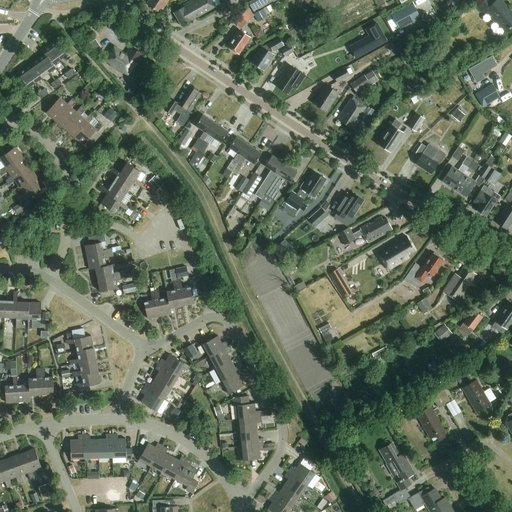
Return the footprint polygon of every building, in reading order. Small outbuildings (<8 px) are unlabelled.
[(149,0),(146,6),(157,14),(160,10),(161,11),(168,0),(149,0)] [(213,0),(192,0),(183,6),(184,7),(173,13),(182,27),(193,21),(192,20),(195,18),(195,19),(212,9),(217,6),(213,0)] [(255,0),(254,0),(248,3),(249,4),(253,12),(253,13),(260,9),(255,0)] [(496,0),(492,4),(488,0),(484,0),(477,8),(483,15),(487,12),(506,32),(511,26),(511,12),(500,0),(496,0)] [(412,4),(391,15),(399,30),(420,18),(412,4)] [(266,7),(253,14),(258,22),(270,15),(266,7)] [(461,8),(455,13),(459,18),(465,12),(461,8)] [(247,9),(240,15),(247,23),(254,17),(247,9)] [(385,18),(393,33),(399,30),(391,15),(385,18)] [(368,36),(349,47),(356,59),(387,42),(377,23),(364,29),(368,36)] [(287,33),(289,37),(300,31),(297,27),(287,33)] [(250,38),(239,30),(227,47),(238,55),(250,38)] [(280,36),(283,43),(290,39),(286,32),(280,36)] [(283,46),(279,38),(262,48),(252,62),(263,70),(273,56),(269,53),(274,50),(275,51),(283,46)] [(95,39),(89,43),(95,52),(101,48),(95,39)] [(49,46),(60,60),(67,55),(56,41),(49,46)] [(403,41),(398,44),(403,51),(408,48),(403,41)] [(290,45),(281,50),(284,57),(294,51),(290,45)] [(53,65),(60,60),(49,46),(42,51),(45,54),(53,66),(53,65)] [(324,46),(319,50),(327,61),(332,57),(324,46)] [(125,55),(114,48),(105,61),(130,77),(140,61),(139,61),(143,55),(133,48),(131,52),(128,51),(125,55)] [(303,64),(314,59),(311,53),(300,59),(303,64)] [(45,54),(38,59),(48,74),(56,68),(53,65),(53,66),(45,54)] [(492,56),(468,70),(475,82),(483,77),(481,74),(497,65),(492,56)] [(38,59),(31,64),(42,79),(48,74),(38,59)] [(35,83),(42,79),(31,64),(24,69),(35,83)] [(288,93),(292,87),(297,90),(306,76),(290,66),(287,71),(277,86),(288,93)] [(345,68),(332,75),(337,83),(349,76),(345,68)] [(35,83),(24,69),(18,74),(28,88),(35,83)] [(364,75),(371,85),(378,80),(372,70),(364,75)] [(356,93),(369,84),(364,76),(350,85),(356,93)] [(89,83),(85,88),(90,92),(94,88),(89,83)] [(492,84),(474,95),(481,107),(499,96),(492,84)] [(339,94),(326,85),(314,104),(326,112),(339,94)] [(192,89),(191,88),(180,105),(171,99),(164,111),(171,115),(174,111),(184,117),(188,111),(189,113),(201,94),(197,92),(197,90),(194,89),(192,89)] [(434,88),(412,99),(415,104),(437,93),(434,88)] [(69,106),(71,108),(76,102),(72,99),(67,105),(60,98),(46,114),(56,121),(69,106)] [(366,109),(351,99),(337,119),(352,129),(366,109)] [(56,121),(65,129),(78,114),(80,116),(85,110),(81,107),(76,112),(71,108),(69,106),(56,121)] [(110,108),(105,114),(113,121),(118,115),(110,108)] [(163,116),(157,110),(153,113),(159,120),(163,116)] [(458,110),(452,116),(459,122),(464,115),(458,110)] [(407,127),(416,133),(425,119),(415,113),(407,127)] [(491,113),(489,117),(496,122),(499,117),(491,113)] [(65,129),(74,137),(87,122),(89,124),(94,118),(90,115),(85,120),(80,116),(78,114),(65,129)] [(188,155),(193,158),(215,124),(202,116),(195,126),(204,132),(199,138),(188,155)] [(394,120),(391,125),(378,144),(390,152),(406,128),(394,120)] [(87,122),(74,137),(83,145),(96,131),(98,132),(103,126),(99,123),(94,128),(89,124),(87,122)] [(215,124),(193,158),(189,163),(195,170),(204,154),(203,154),(209,144),(208,144),(212,137),(221,142),(227,132),(215,124)] [(185,129),(177,142),(184,146),(192,133),(185,129)] [(499,142),(506,146),(511,137),(505,132),(499,142)] [(227,169),(231,172),(248,146),(236,138),(229,148),(237,153),(233,160),(232,160),(227,169)] [(461,142),(451,157),(457,161),(464,151),(462,149),(465,145),(461,142)] [(439,165),(445,154),(428,144),(426,147),(421,144),(414,154),(420,158),(415,164),(431,174),(437,163),(439,165)] [(493,153),(499,157),(505,149),(500,145),(499,147),(498,147),(493,153)] [(248,146),(231,172),(237,175),(242,166),(237,163),(242,156),(254,164),(261,154),(248,146)] [(6,169),(23,158),(16,148),(0,158),(0,162),(1,162),(5,167),(6,169)] [(270,170),(266,177),(255,195),(261,199),(265,194),(284,164),(272,156),(265,167),(270,170)] [(442,182),(454,189),(472,162),(466,157),(461,164),(462,164),(457,171),(451,167),(442,182)] [(485,180),(491,170),(497,161),(491,157),(478,176),(485,180)] [(8,172),(11,177),(13,179),(30,167),(23,158),(6,169),(5,167),(0,170),(0,173),(2,176),(8,172)] [(472,162),(454,189),(466,197),(475,183),(469,179),(478,165),(472,162)] [(135,182),(134,183),(142,188),(144,184),(137,180),(141,173),(127,163),(121,173),(135,182)] [(284,164),(265,194),(275,201),(281,195),(278,188),(284,179),(290,183),(297,172),(284,164)] [(15,181),(18,187),(20,189),(37,177),(30,167),(13,179),(11,177),(5,181),(9,186),(15,181)] [(118,177),(114,184),(128,193),(134,183),(135,182),(121,173),(112,168),(110,171),(118,177)] [(491,170),(485,180),(490,183),(497,173),(491,170)] [(303,183),(300,189),(308,194),(314,198),(326,180),(315,173),(307,185),(303,183)] [(253,174),(242,193),(250,198),(262,179),(253,174)] [(155,176),(148,182),(157,191),(163,185),(155,176)] [(236,189),(241,192),(249,180),(244,176),(236,189)] [(20,189),(18,187),(13,191),(16,195),(22,191),(27,199),(28,198),(31,202),(40,197),(37,192),(44,187),(37,177),(20,189)] [(99,189),(107,194),(121,203),(128,193),(114,184),(110,190),(102,185),(99,189)] [(499,196),(493,192),(483,186),(473,202),(478,205),(475,209),(486,216),(499,196)] [(143,188),(139,197),(150,202),(155,193),(143,188)] [(292,192),(285,203),(296,210),(297,211),(304,200),(303,200),(296,195),(292,192)] [(346,193),(333,212),(336,214),(334,217),(336,218),(347,226),(354,222),(356,218),(353,216),(363,200),(352,193),(350,196),(346,193)] [(121,203),(107,194),(101,204),(115,213),(119,206),(127,211),(129,208),(121,203)] [(21,203),(13,208),(17,214),(25,208),(21,203)] [(511,204),(510,207),(507,205),(495,222),(507,230),(511,222),(511,204)] [(321,209),(308,220),(316,228),(328,217),(321,209)] [(133,212),(129,218),(135,221),(139,215),(133,212)] [(383,220),(381,217),(373,221),(374,222),(370,225),(369,223),(359,229),(360,230),(352,235),(348,228),(338,234),(344,246),(355,240),(355,239),(363,235),(367,243),(392,230),(386,218),(383,220)] [(87,241),(88,245),(101,243),(107,242),(106,237),(87,241)] [(415,251),(406,237),(395,243),(396,244),(393,246),(392,245),(378,254),(387,270),(407,258),(406,256),(415,251)] [(87,258),(112,253),(112,249),(103,251),(101,243),(88,245),(85,246),(87,258)] [(90,270),(95,269),(106,267),(106,266),(105,258),(113,257),(112,253),(87,258),(90,270)] [(404,280),(410,284),(417,289),(420,284),(428,273),(433,276),(443,261),(441,260),(442,258),(438,256),(437,257),(432,254),(427,261),(426,260),(421,267),(415,264),(404,280)] [(281,267),(280,268),(286,278),(292,275),(286,264),(281,267)] [(95,269),(98,280),(123,275),(122,271),(114,273),(112,265),(106,266),(106,267),(95,269)] [(186,267),(176,269),(177,278),(188,277),(186,267)] [(443,292),(444,293),(458,302),(469,285),(467,283),(474,273),(464,267),(458,275),(455,273),(443,292)] [(328,274),(344,299),(352,294),(337,269),(328,274)] [(123,275),(98,280),(100,292),(116,289),(115,281),(124,279),(123,275)] [(181,280),(177,281),(182,306),(193,303),(190,287),(182,288),(181,280)] [(166,292),(167,298),(168,298),(170,308),(182,306),(177,281),(172,282),(174,290),(166,292)] [(134,285),(121,288),(122,295),(135,293),(134,285)] [(5,318),(13,318),(16,318),(16,319),(17,319),(17,302),(17,293),(13,292),(13,301),(5,301),(5,318)] [(159,316),(154,292),(150,293),(152,301),(144,303),(147,319),(159,316)] [(158,292),(154,292),(159,316),(171,314),(170,308),(168,298),(167,298),(160,300),(158,292)] [(426,298),(417,304),(423,314),(432,309),(426,298)] [(20,329),(20,328),(20,319),(28,320),(29,320),(29,303),(17,302),(17,319),(16,319),(16,329),(20,329)] [(511,321),(511,304),(509,302),(495,322),(492,327),(502,335),(511,321)] [(29,320),(28,320),(27,328),(32,329),(32,320),(40,320),(41,303),(29,303),(29,320)] [(483,318),(473,310),(464,323),(473,330),(483,318)] [(329,324),(319,329),(321,334),(331,328),(329,324)] [(444,324),(435,333),(443,342),(452,333),(444,324)] [(71,331),(73,339),(66,341),(67,345),(75,344),(77,351),(93,348),(90,336),(85,337),(83,329),(71,331)] [(328,335),(323,337),(326,344),(331,341),(328,335)] [(201,345),(207,357),(228,346),(225,341),(221,343),(217,336),(201,345)] [(192,345),(183,350),(188,359),(197,354),(192,345)] [(207,357),(214,370),(230,361),(227,354),(230,352),(228,346),(207,357)] [(386,347),(371,354),(373,358),(388,350),(386,347)] [(71,365),(79,363),(95,360),(93,348),(77,351),(78,359),(70,361),(71,365)] [(158,364),(178,376),(186,364),(169,354),(165,361),(162,359),(158,364)] [(73,377),(81,375),(97,372),(95,360),(79,363),(81,371),(72,372),(73,377)] [(15,361),(5,362),(5,370),(16,369),(15,361)] [(214,370),(221,382),(241,371),(238,366),(234,368),(230,361),(214,370)] [(159,372),(155,379),(171,388),(178,376),(158,364),(155,370),(159,372)] [(435,364),(427,368),(430,374),(439,370),(435,364)] [(36,378),(29,379),(30,395),(42,395),(40,369),(36,370),(36,378)] [(40,369),(42,395),(54,394),(53,377),(45,378),(44,369),(40,369)] [(17,386),(16,371),(12,371),(13,386),(5,387),(6,403),(18,403),(17,386)] [(64,372),(61,372),(62,379),(64,379),(70,377),(69,371),(64,372)] [(241,371),(221,382),(227,394),(244,385),(240,378),(244,376),(241,371)] [(81,375),(83,383),(74,385),(75,388),(100,384),(97,372),(81,375)] [(25,385),(17,386),(18,403),(30,402),(30,395),(29,379),(29,377),(25,377),(25,385)] [(147,383),(144,388),(164,400),(171,388),(155,379),(151,385),(147,383)] [(477,413),(490,405),(476,381),(463,388),(477,413)] [(217,385),(206,391),(209,396),(219,390),(217,385)] [(65,394),(74,393),(73,386),(64,387),(65,394)] [(164,400),(144,388),(141,393),(145,395),(141,403),(157,412),(164,400)] [(437,391),(445,405),(450,402),(443,388),(437,391)] [(445,405),(437,391),(431,395),(438,409),(445,405)] [(237,420),(260,417),(259,412),(255,412),(254,404),(249,404),(248,397),(232,399),(233,407),(235,406),(237,420)] [(216,416),(222,414),(219,407),(214,408),(216,416)] [(395,408),(391,411),(395,417),(402,413),(399,408),(398,407),(395,408)] [(447,436),(430,407),(417,415),(431,439),(436,436),(439,441),(447,436)] [(175,408),(171,415),(176,418),(180,412),(175,408)] [(376,409),(367,413),(369,417),(378,413),(376,409)] [(237,420),(238,434),(257,432),(256,424),(260,424),(260,417),(237,420)] [(238,434),(239,447),(263,445),(262,439),(258,439),(257,432),(238,434)] [(84,459),(98,459),(97,440),(90,440),(89,435),(84,436),(84,459)] [(98,459),(112,458),(111,435),(105,435),(105,440),(97,440),(98,459)] [(111,435),(112,458),(126,458),(126,460),(132,460),(131,449),(126,449),(126,439),(117,439),(117,435),(111,435)] [(70,460),(84,459),(84,436),(77,436),(78,440),(70,441),(70,460)] [(139,460),(151,467),(162,447),(157,444),(155,448),(148,444),(139,460)] [(380,451),(383,457),(388,464),(386,466),(393,477),(398,474),(401,480),(396,483),(401,490),(411,484),(407,478),(414,474),(402,454),(399,456),(392,444),(380,451)] [(263,445),(239,447),(241,461),(260,459),(259,451),(263,451),(263,445)] [(167,450),(162,447),(151,467),(163,474),(172,457),(165,454),(167,450)] [(34,449),(23,453),(30,472),(27,473),(29,480),(35,478),(32,471),(41,468),(34,449)] [(23,453),(11,458),(18,476),(16,477),(18,484),(24,482),(21,475),(27,473),(30,472),(23,453)] [(163,474),(175,480),(186,460),(181,457),(179,461),(172,457),(163,474)] [(11,458),(0,462),(7,481),(5,482),(7,488),(12,486),(10,479),(16,477),(18,476),(11,458)] [(186,460),(175,480),(187,487),(185,490),(192,494),(198,483),(192,479),(196,470),(189,467),(191,463),(186,460)] [(287,473),(307,486),(315,474),(299,463),(294,470),(291,468),(287,473)] [(288,480),(284,486),(299,497),(307,486),(287,473),(284,477),(288,480)] [(129,489),(130,490),(134,492),(138,486),(132,483),(129,489)] [(291,508),(299,497),(284,486),(279,493),(275,490),(272,495),(291,508)] [(420,496),(429,511),(452,511),(445,498),(441,500),(434,489),(420,496)] [(53,490),(41,494),(43,500),(55,497),(53,490)] [(136,497),(142,501),(145,495),(139,492),(136,497)] [(288,511),(291,508),(272,495),(268,492),(265,497),(272,503),(268,509),(272,511),(288,511)] [(330,493),(325,497),(329,503),(335,499),(330,493)] [(393,494),(382,501),(386,507),(387,506),(390,510),(401,502),(399,498),(397,500),(393,494)] [(177,511),(177,506),(165,507),(165,500),(152,501),(152,508),(158,507),(158,511),(177,511)] [(16,504),(18,511),(24,509),(21,502),(16,504)]
